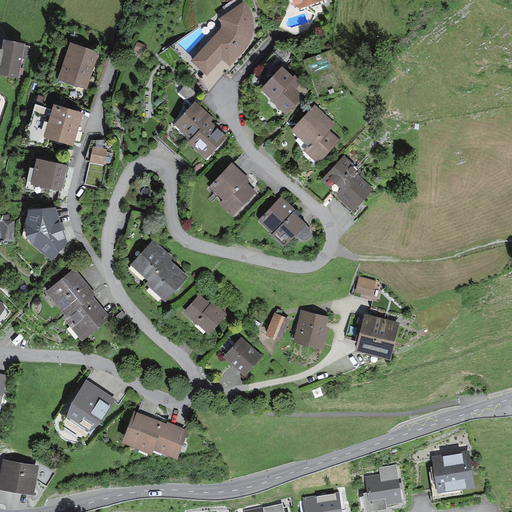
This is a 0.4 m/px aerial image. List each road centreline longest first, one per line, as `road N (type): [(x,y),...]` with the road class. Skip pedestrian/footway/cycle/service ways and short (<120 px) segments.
road 1 (residential): [(0,353),(86,358),(154,395),(180,400),(192,392),(191,366),(127,304),(109,266),(114,207),(137,164),(167,172),(173,220),(192,242),(290,266),(321,260),(332,237),(327,219),(254,155),(229,113),(235,81),(277,35)]
road 2 (tertiary): [(511,397),(232,491),(131,493),(51,511)]
road 3 (track): [(511,411),(469,399),(417,411),(250,412),(213,389)]
road 4 (track): [(361,259),(445,257),(511,240)]
